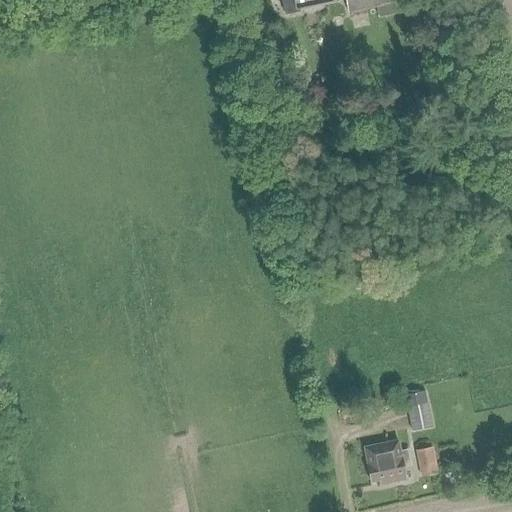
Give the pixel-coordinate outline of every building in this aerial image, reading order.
[(281,0),(285,15),(299,12),(297,5),(309,2),(308,0),(272,0),(273,0),(281,0)] [(346,0),(349,13),(377,7),(380,17),(399,13),(397,3),(381,6),(379,0),(346,0)] [(413,432),(433,428),(428,404),(408,408),(413,432)] [(399,441),(364,449),(371,484),(380,482),(381,486),(407,480),(404,468),(411,466),(408,450),(401,452),(399,441)] [(432,449),(416,452),(421,477),(437,474),(432,449)]
